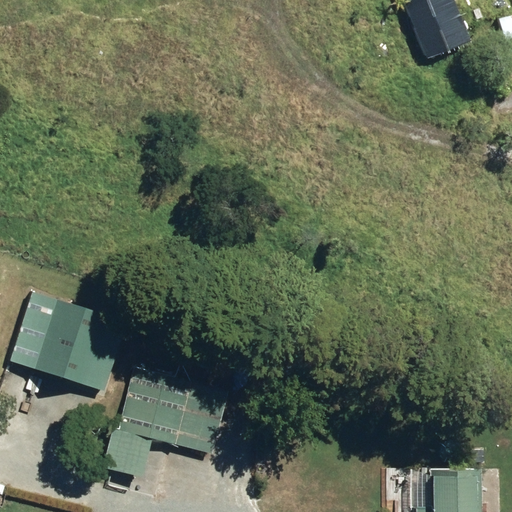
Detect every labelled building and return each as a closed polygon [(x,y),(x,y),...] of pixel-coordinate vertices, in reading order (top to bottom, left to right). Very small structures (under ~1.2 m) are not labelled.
[(254,0),(235,0),(239,19),(257,16),(254,0)] [(435,39),(464,28),(453,0),(394,0),(417,61),(440,53),(435,39)] [(511,15),(491,22),(504,61),(511,58),(511,15)] [(30,289),(9,357),(105,386),(126,318),(30,289)] [(151,434),(213,450),(228,392),(135,368),(120,425),(112,423),(101,462),(141,473),(151,434)] [(414,511),(479,511),(480,465),(427,465),(428,503),(414,503),(414,511)]
